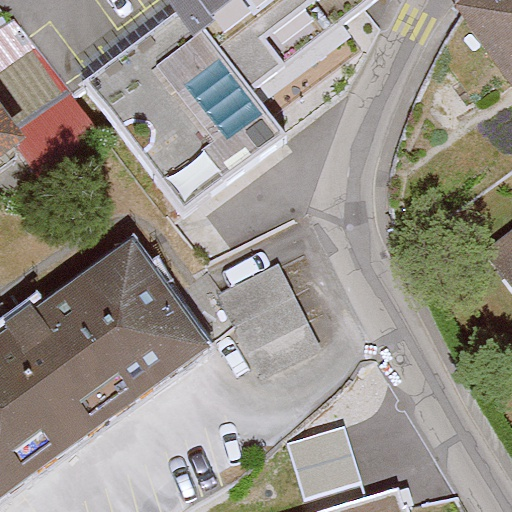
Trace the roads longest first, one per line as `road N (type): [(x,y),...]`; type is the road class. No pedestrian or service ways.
road 1 (residential): [(434,0),(386,92),(358,191),(379,297),(509,511)]
road 2 (unknown): [(379,297),(240,407),(79,511)]
